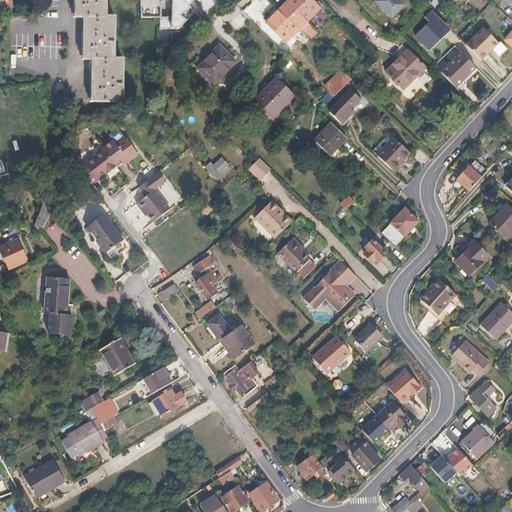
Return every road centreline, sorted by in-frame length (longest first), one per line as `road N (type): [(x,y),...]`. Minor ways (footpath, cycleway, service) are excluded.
road 1 (residential): [(511,89),(430,181),(437,240),(396,303),(409,337),(443,379),(446,403),(365,508)]
road 2 (residential): [(302,509),(137,288)]
